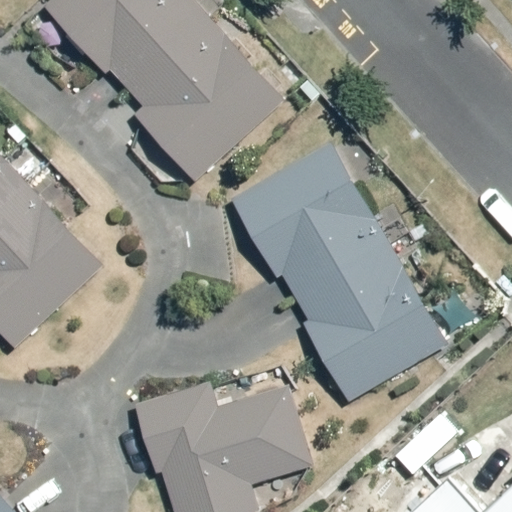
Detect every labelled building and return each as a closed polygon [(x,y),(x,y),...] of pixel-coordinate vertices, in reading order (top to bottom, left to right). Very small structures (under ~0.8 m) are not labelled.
[(290,99),(198,0),(53,0),(41,11),(107,72),(114,64),(150,108),(142,119),(199,182),(290,99)] [(452,345),(336,143),(237,196),(277,274),(288,268),(316,320),(306,325),(349,405),(452,345)] [(109,268),(0,151),(0,329),(20,350),(109,268)] [(147,402),(178,511),(268,511),(260,485),(314,470),(294,386),(220,406),(214,381),(147,402)] [(511,511),(511,487),(488,511),(511,511)] [(0,511),(15,511),(0,497),(0,511)]
